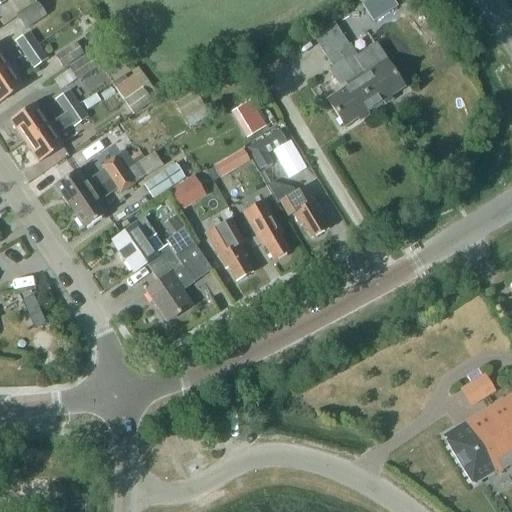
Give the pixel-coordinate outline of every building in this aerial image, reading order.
[(360,0),(359,1),(369,18),(394,4),(391,0),(360,0)] [(17,18),(25,30),(46,16),(37,4),(17,18)] [(341,35),(333,23),(312,36),(320,49),(341,35)] [(90,46),(101,38),(94,29),(84,36),(90,46)] [(37,46),(29,34),(17,42),(25,54),(37,46)] [(341,35),(320,49),(328,61),(339,54),(349,47),(341,35)] [(76,42),(54,56),(62,67),(83,53),(76,42)] [(25,54),(34,67),(46,59),(37,46),(25,54)] [(353,76),(373,108),(402,90),(385,63),(374,46),(356,58),(349,47),(339,54),(343,61),(346,65),(353,76)] [(0,71),(8,66),(7,65),(12,61),(6,52),(0,55),(0,54),(0,71)] [(343,61),(339,54),(328,61),(333,68),(343,61)] [(99,67),(91,56),(69,70),(77,82),(93,71),(99,67)] [(343,127),(373,108),(353,76),(346,65),(343,61),(333,68),(328,71),(339,87),(344,84),(346,88),(340,92),(326,101),(343,127)] [(13,62),(8,66),(0,71),(0,102),(22,87),(15,76),(20,73),(13,62)] [(131,116),(152,102),(133,75),(121,83),(131,97),(122,103),(131,116)] [(78,105),(69,92),(57,101),(66,114),(78,105)] [(194,93),(174,105),(188,128),(208,116),(194,93)] [(249,138),(265,128),(249,103),(233,113),(249,138)] [(24,142),(48,125),(34,104),(10,120),(24,142)] [(78,105),(66,114),(48,125),(24,142),(38,162),(62,146),(55,135),(73,124),(75,127),(87,118),(78,105)] [(162,129),(155,119),(134,133),(141,143),(162,129)] [(248,150),(260,171),(272,164),(267,155),(286,144),(279,132),(248,150)] [(54,185),(68,206),(125,168),(138,160),(131,150),(127,153),(125,150),(101,166),(104,170),(87,182),(78,169),(54,185)] [(153,152),(139,161),(134,164),(142,177),(161,165),(161,164),(153,152)] [(236,156),(220,166),(227,177),(242,168),(236,156)] [(125,168),(68,206),(83,227),(107,211),(99,199),(116,187),(119,192),(142,177),(134,164),(139,161),(138,160),(125,168)] [(205,170),(227,208),(241,200),(230,180),(228,181),(218,163),(205,170)] [(166,169),(143,185),(152,200),(176,184),(166,169)] [(194,176),(170,191),(183,211),(207,197),(194,176)] [(303,190),(281,202),(288,214),(292,212),(300,226),(303,225),(311,238),(326,230),(315,211),(318,209),(313,200),(310,202),(303,190)] [(257,232),(254,234),(262,248),(265,246),(273,260),(289,251),(278,233),(281,232),(264,201),(245,211),(257,232)] [(145,264),(151,273),(193,244),(186,233),(163,248),(143,220),(112,242),(133,273),(145,264)] [(219,255),(217,256),(225,269),(228,267),(236,281),(251,273),(241,255),(244,253),(239,244),(243,241),(230,220),(207,234),(219,255)] [(151,273),(158,282),(146,292),(166,322),(191,305),(181,291),(211,270),(193,244),(151,273)] [(27,300),(25,306),(28,311),(33,313),(39,311),(41,305),(38,300),(33,298),(27,300)] [(45,324),(40,312),(29,316),(35,328),(45,324)] [(458,391),(469,408),(495,392),(484,375),(458,391)] [(511,395),(443,438),(472,487),(494,473),(496,476),(511,465),(511,395)]
